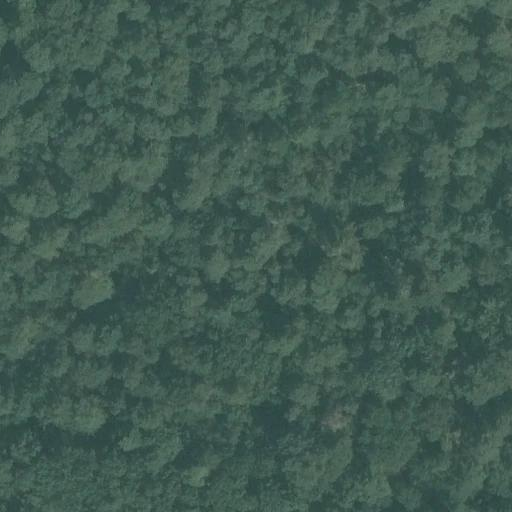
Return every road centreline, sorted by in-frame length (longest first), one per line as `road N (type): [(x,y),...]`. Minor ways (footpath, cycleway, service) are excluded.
road 1 (track): [(511,42),(422,56),(267,100),(196,141),(158,179),(37,368),(35,411),(67,463),(82,511)]
road 2 (track): [(241,113),(81,54),(55,19),(52,0)]
